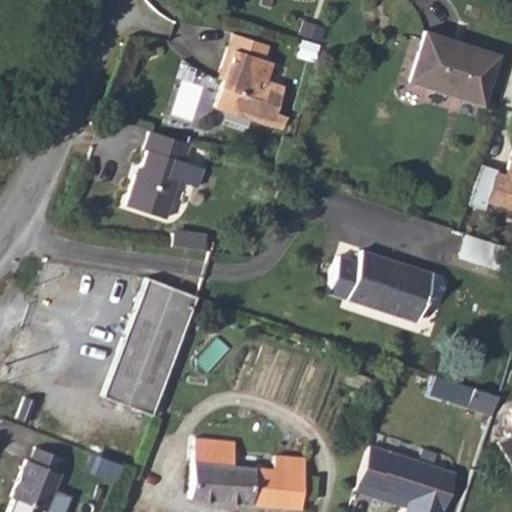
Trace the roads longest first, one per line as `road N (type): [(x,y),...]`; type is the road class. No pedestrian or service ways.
road 1 (tertiary): [(0,236),(113,0)]
road 2 (residential): [(0,236),(192,270)]
